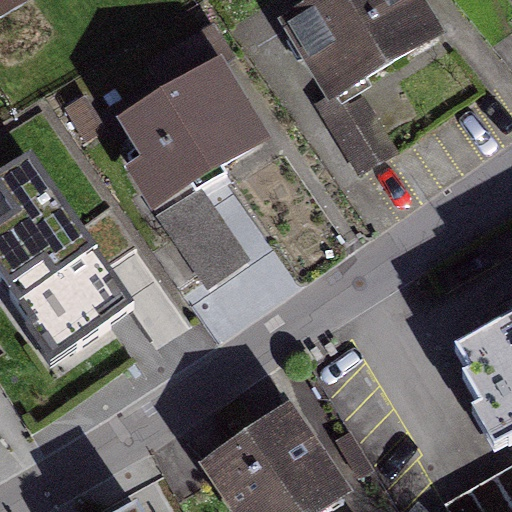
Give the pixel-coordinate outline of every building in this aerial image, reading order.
[(436,34),(415,0),(324,0),(291,20),(335,94),(436,34)] [(166,194),(267,140),(223,59),(123,113),(166,194)] [(118,322),(136,311),(31,155),(0,176),(0,269),(36,324),(27,330),(52,367),(118,322)] [(511,323),(461,352),(494,410),(478,419),(499,455),(511,447),(511,323)] [(324,511),(344,499),(289,414),(214,463),(246,511),(324,511)]
